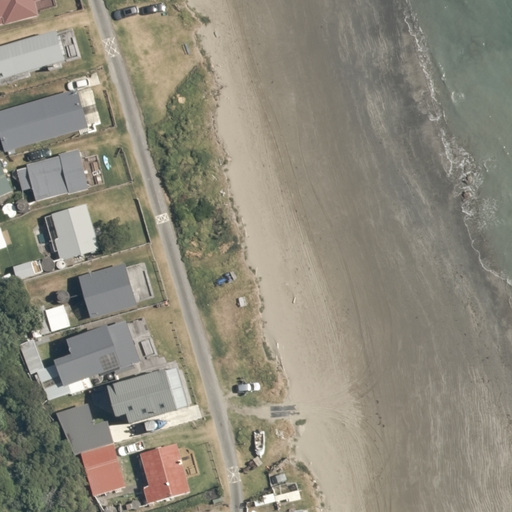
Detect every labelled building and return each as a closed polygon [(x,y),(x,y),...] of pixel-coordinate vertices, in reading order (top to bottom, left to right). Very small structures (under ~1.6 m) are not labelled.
[(44,0),(0,0),(0,26),(38,18),(36,8),(46,6),(44,0)] [(0,82),(64,64),(55,33),(0,48),(0,82)] [(101,127),(91,88),(0,111),(0,144),(2,153),(101,127)] [(88,190),(79,152),(15,167),(20,191),(31,189),(34,202),(88,190)] [(0,197),(13,191),(0,164),(0,197)] [(97,252),(86,206),(49,215),(61,261),(97,252)] [(151,304),(140,262),(78,278),(88,319),(151,304)] [(69,326),(64,305),(27,314),(32,335),(69,326)] [(139,364),(126,321),(65,341),(71,360),(43,369),(36,344),(21,349),(33,389),(41,387),(45,401),(85,389),(83,382),(139,364)] [(175,369),(117,386),(128,425),(186,409),(175,369)] [(96,427),(88,404),(56,414),(70,456),(112,443),(106,423),(96,427)] [(180,456),(177,445),(139,454),(147,490),(143,491),(146,504),(187,495),(183,475),(193,473),(188,454),(180,456)] [(124,487),(113,448),(81,456),(91,496),(124,487)]
